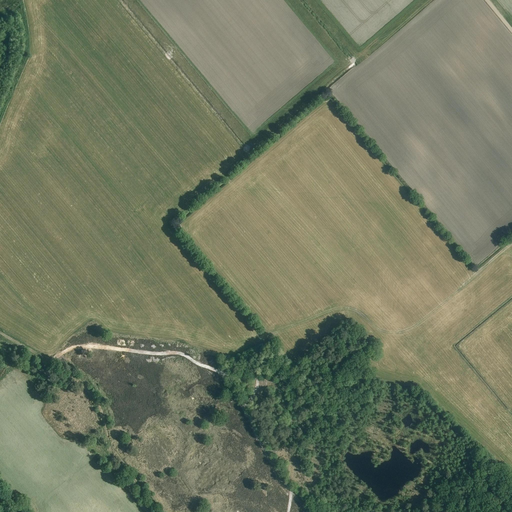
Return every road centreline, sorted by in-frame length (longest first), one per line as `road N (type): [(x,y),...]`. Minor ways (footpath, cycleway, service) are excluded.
road 1 (track): [(147,511),(117,472),(92,394),(0,333)]
road 2 (track): [(291,511),(293,492),(226,365)]
road 3 (track): [(48,362),(78,344),(192,359)]
